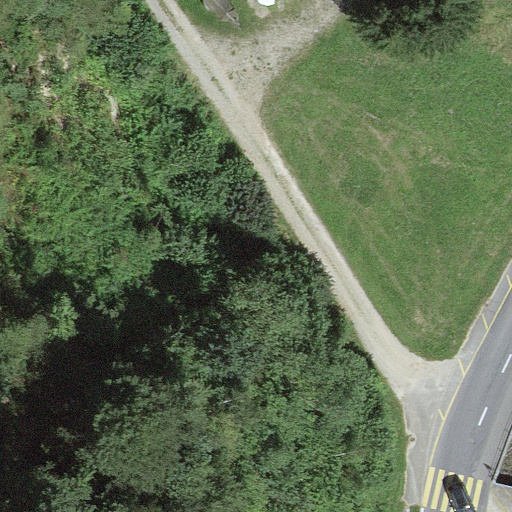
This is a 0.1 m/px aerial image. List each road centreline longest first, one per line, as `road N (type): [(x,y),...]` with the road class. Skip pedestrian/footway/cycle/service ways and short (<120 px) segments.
road 1 (track): [(152,0),(385,347),(428,402),(475,423)]
road 2 (tertiary): [(450,511),(475,423),(511,348)]
